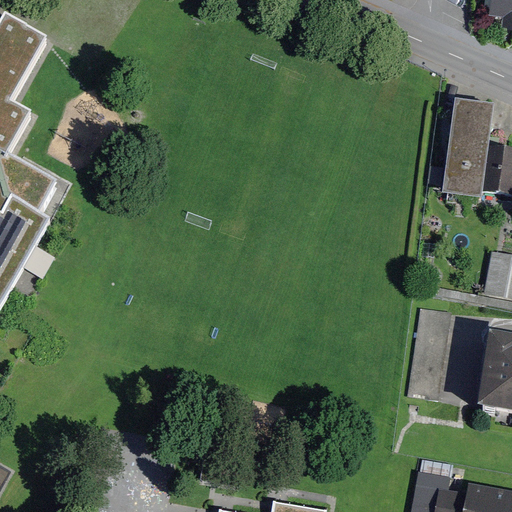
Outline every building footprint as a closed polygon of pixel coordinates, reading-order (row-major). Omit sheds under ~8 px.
[(511,0),(498,0),(497,11),(510,13),(509,23),(511,23),(511,0)] [(0,37),(0,319),(53,225),(9,202),(3,174),(35,118),(15,107),(51,44),(9,21),(0,37)] [(495,113),(453,107),(439,198),(511,209),(511,158),(489,155),(495,113)] [(511,256),(497,254),(489,296),(511,300),(511,256)] [(473,312),(419,302),(403,385),(457,396),(473,312)] [(511,337),(495,335),(484,408),(511,412),(511,337)] [(450,511),(456,478),(425,473),(419,511),(450,511)] [(443,511),(511,511),(511,495),(478,488),(476,498),(447,492),(443,511)] [(272,511),(221,502),(219,511),(333,511),(335,504),(274,494),(272,511)]
